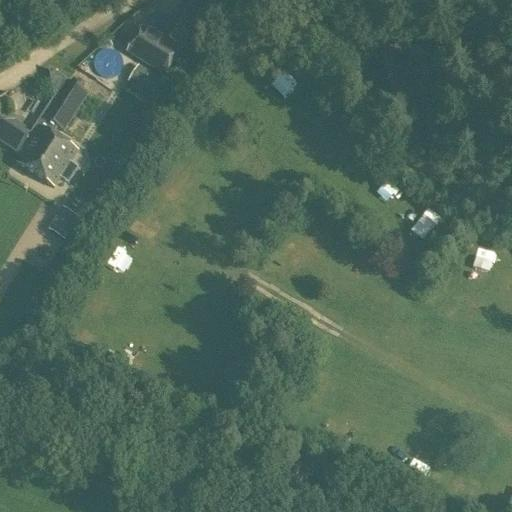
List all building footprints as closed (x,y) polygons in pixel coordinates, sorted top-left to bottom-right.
[(155,17),(143,36),(174,55),(186,36),(155,17)] [(148,97),(159,81),(138,67),(127,84),(148,97)] [(63,133),(87,96),(49,71),(49,72),(50,72),(54,98),(58,100),(33,137),(23,131),(25,128),(15,122),(11,122),(1,124),(3,135),(15,143),(17,140),(27,148),(17,163),(36,176),(59,141),(51,136),(56,129),(63,133)] [(59,141),(36,176),(54,188),(77,153),(59,141)] [(64,242),(78,219),(61,208),(47,231),(64,242)]
